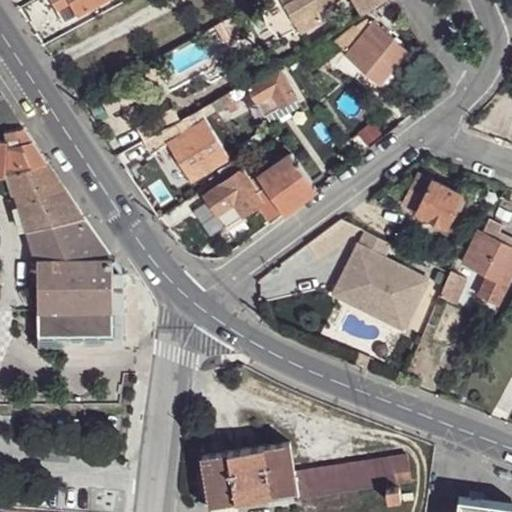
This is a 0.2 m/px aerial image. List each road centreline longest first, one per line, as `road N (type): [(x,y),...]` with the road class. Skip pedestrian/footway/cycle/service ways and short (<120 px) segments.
road 1 (unclassified): [(476,94),(196,306)]
road 2 (tertiary): [(196,306),(253,347),(511,453)]
road 3 (tertiary): [(0,26),(156,261),(196,306)]
road 4 (unclassified): [(196,306),(172,362),(155,511)]
